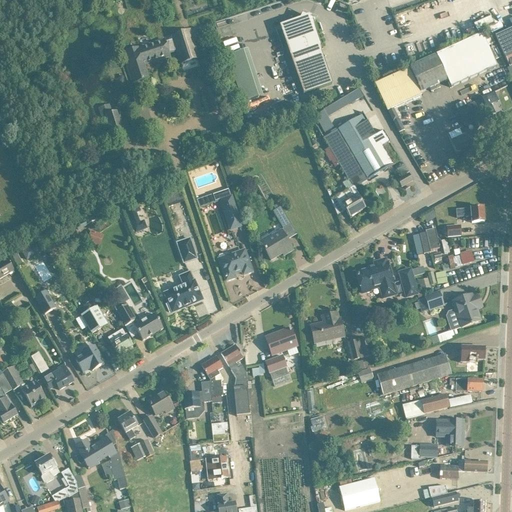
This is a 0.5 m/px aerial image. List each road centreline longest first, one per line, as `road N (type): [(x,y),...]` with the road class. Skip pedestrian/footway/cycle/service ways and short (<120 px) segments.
road 1 (unclassified): [(0,456),(476,174),(511,174)]
road 2 (tertiary): [(504,511),(511,319)]
